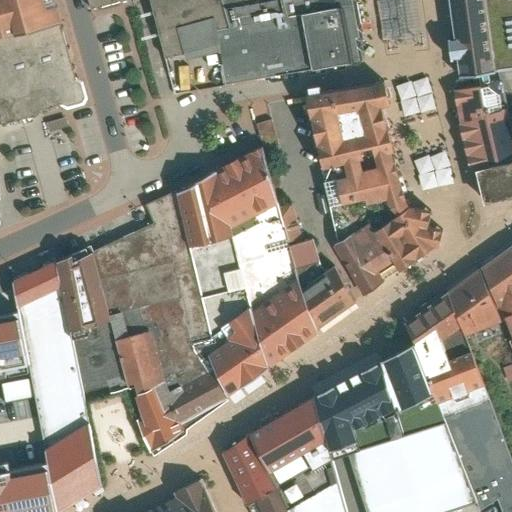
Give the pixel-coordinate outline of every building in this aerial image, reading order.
[(0,0),(0,3),(3,16),(5,23),(48,11),(44,0),(0,0)] [(215,19),(210,0),(137,0),(149,47),(167,42),(160,14),(200,4),(204,22),(215,19)] [(335,51),(326,0),(292,0),(288,1),(288,8),(270,10),(215,19),(204,22),(213,73),(335,51)] [(210,0),(215,19),(270,10),(267,0),(210,0)] [(409,0),(380,0),(385,32),(414,28),(409,0)] [(511,0),(435,0),(439,26),(434,27),(436,48),(442,47),(444,62),(486,57),(503,55),(511,53),(511,0)] [(0,117),(77,100),(60,26),(0,41),(0,117)] [(462,159),(507,149),(486,57),(444,62),(446,75),(439,76),(454,153),(461,151),(462,159)] [(388,84),(308,98),(335,211),(370,204),(371,209),(394,204),(396,211),(409,206),(388,113),(394,111),(388,84)] [(256,123),(262,148),(278,144),(272,118),(256,123)] [(511,184),(511,171),(507,149),(462,159),(470,193),(511,184)] [(257,150),(174,194),(185,244),(228,236),(228,225),(276,199),(257,150)] [(140,215),(86,241),(88,251),(106,321),(148,451),(221,396),(197,362),(183,344),(180,332),(197,327),(160,183),(133,196),(140,215)] [(414,204),(377,229),(401,271),(434,246),(436,247),(441,240),(442,232),(439,228),(427,210),(420,208),(414,204)] [(511,222),(499,232),(511,260),(511,222)] [(370,224),(337,246),(367,296),(382,285),(377,278),(395,267),(373,230),(370,224)] [(511,260),(499,232),(466,257),(485,301),(489,298),(510,351),(504,354),(511,372),(511,279),(508,270),(511,268),(511,260)] [(88,251),(52,264),(57,286),(67,331),(106,321),(88,251)] [(485,301),(466,257),(431,282),(446,316),(451,327),(488,306),(485,301)] [(52,264),(11,282),(16,306),(57,286),(52,264)] [(227,292),(244,286),(238,266),(220,272),(227,292)] [(339,266),(300,290),(318,336),(358,301),(339,266)] [(446,316),(431,282),(392,312),(401,332),(419,391),(468,373),(457,340),(438,349),(431,327),(446,316)] [(252,318),(267,366),(317,334),(300,290),(252,318)] [(197,362),(221,396),(267,366),(252,318),(249,308),(221,328),(227,343),(197,362)] [(17,314),(0,316),(0,367),(25,363),(17,314)] [(401,332),(367,350),(387,418),(423,405),(419,391),(401,332)] [(387,418),(367,350),(300,386),(314,431),(326,422),(354,511),(398,511),(416,505),(387,418)] [(314,431),(300,386),(235,422),(262,479),(316,445),(314,431)] [(276,511),(262,479),(235,422),(208,441),(230,492),(240,487),(250,511),(276,511)] [(42,453),(44,461),(52,511),(60,511),(98,489),(81,424),(42,453)] [(0,511),(52,511),(44,461),(0,471),(0,511)] [(215,511),(199,477),(136,508),(137,511),(215,511)]
